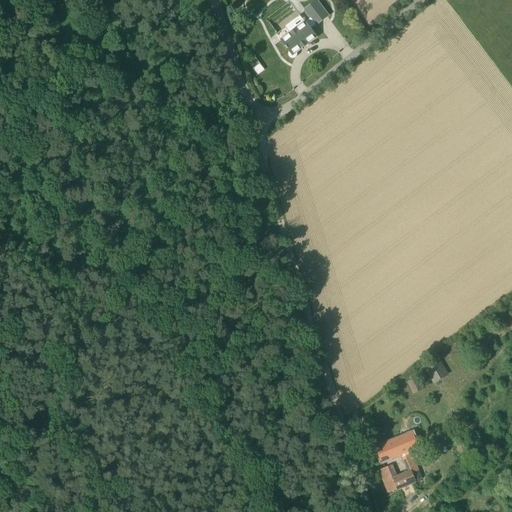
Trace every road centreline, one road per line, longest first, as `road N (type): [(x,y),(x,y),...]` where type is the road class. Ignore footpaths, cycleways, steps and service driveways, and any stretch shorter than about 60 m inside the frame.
road 1 (unclassified): [(372,511),(262,149),(274,116)]
road 2 (track): [(0,147),(106,44),(167,0)]
road 3 (unclassified): [(274,116),(418,0)]
road 4 (unclassified): [(274,116),(240,67),(218,0)]
